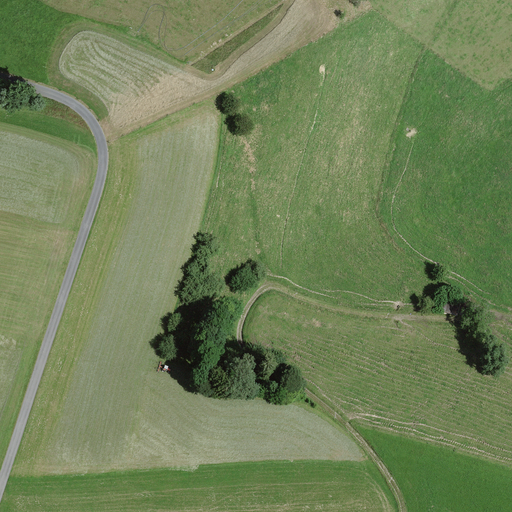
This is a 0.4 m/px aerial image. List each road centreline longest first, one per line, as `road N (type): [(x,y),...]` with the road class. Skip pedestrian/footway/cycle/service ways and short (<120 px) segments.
road 1 (track): [(511,318),(368,314),(278,291),(254,301),(240,337),(244,349),(360,441),(395,488),(402,511)]
road 2 (unclassified): [(0,497),(104,175),(104,153),(86,116),(0,80)]
